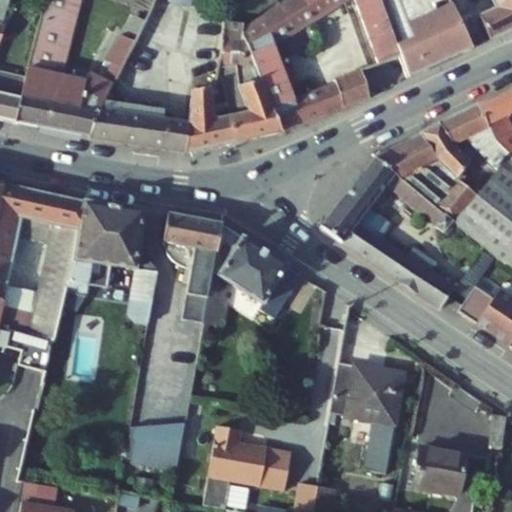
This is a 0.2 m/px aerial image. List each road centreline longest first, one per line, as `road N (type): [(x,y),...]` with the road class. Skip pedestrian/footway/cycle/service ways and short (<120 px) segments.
road 1 (tertiary): [(255,175),(276,226),(511,384)]
road 2 (tertiary): [(255,175),(511,58)]
road 3 (tertiary): [(0,147),(161,182),(255,175)]
